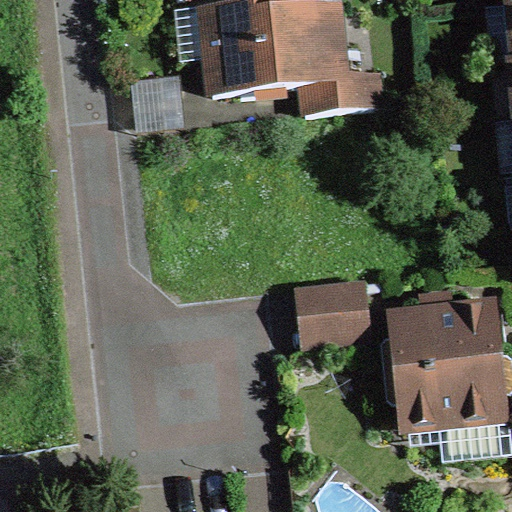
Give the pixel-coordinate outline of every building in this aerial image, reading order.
[(253,8),(205,13),(214,98),(304,89),(343,85),(343,82),(336,9),(254,17),(253,8)] [(180,80),(133,84),(137,135),(184,131),(180,80)] [(366,111),(363,80),(343,82),(343,85),(304,89),(307,117),(366,111)] [(361,286),(300,291),(303,321),(365,315),(361,286)] [(425,318),(394,321),(405,430),(504,420),(493,311),(451,316),(449,302),(424,305),(425,318)] [(365,315),(303,321),(305,351),(367,345),(365,315)]
